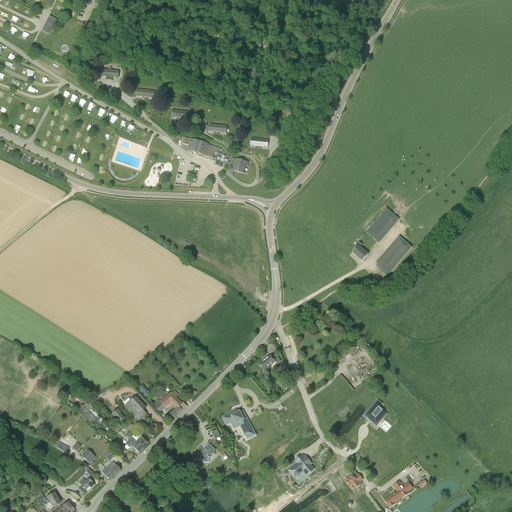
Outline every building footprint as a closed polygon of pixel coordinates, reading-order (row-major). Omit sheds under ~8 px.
[(56,25),(54,24),(57,20),(51,17),(44,30),(49,33),(52,29),(53,30),(56,25)] [(15,61),(18,56),(11,53),(9,58),(15,61)] [(28,68),(27,72),(28,72),(27,76),(33,78),(35,71),(28,68)] [(101,76),(110,77),(111,68),(109,68),(109,70),(101,69),(101,76)] [(111,70),(112,68),(111,68),(110,77),(119,78),(119,71),(111,70)] [(15,79),(12,85),(19,87),(21,81),(15,79)] [(101,108),(98,115),(104,117),(106,110),(101,108)] [(218,154),(220,149),(220,148),(208,145),(208,144),(184,138),(182,144),(189,146),(188,151),(193,152),(192,155),(200,157),(200,154),(205,155),(205,157),(213,159),(214,153),(218,154)] [(247,166),(248,162),(236,159),(233,171),(243,174),(245,166),(247,166)] [(387,210),(368,232),(379,242),(398,219),(387,210)] [(399,237),(377,262),(389,273),(411,248),(399,237)] [(360,248),(362,245),(359,242),(355,247),(356,248),(355,249),(355,248),(354,249),(354,250),(352,252),(363,262),(368,255),(360,248)] [(275,361),(277,364),(281,361),(275,354),(272,357),(271,356),(268,358),(268,357),(259,364),(263,370),(275,361)] [(282,386),(290,380),(287,377),(280,383),(282,386)] [(140,387),(137,390),(145,398),(150,394),(144,388),(143,389),(140,387)] [(174,398),(174,399),(178,395),(175,391),(171,393),(170,393),(159,402),(164,408),(170,403),(169,402),(174,398)] [(126,405),(125,406),(135,417),(138,421),(145,416),(141,412),(143,411),(145,408),(135,397),(133,399),(131,398),(130,398),(130,399),(131,401),(126,405)] [(158,401),(153,405),(158,412),(159,412),(161,410),(164,408),(159,402),(158,401)] [(176,409),(170,415),(173,418),(177,415),(181,411),(185,406),(182,403),(180,405),(177,401),(172,405),(176,409)] [(377,402),(368,412),(374,417),(372,419),(377,424),(384,415),(377,409),(381,405),(377,402)] [(95,419),(85,408),(82,404),(81,406),(80,405),(79,405),(78,405),(78,404),(77,405),(75,406),(80,412),(91,423),(95,419)] [(124,418),(117,409),(111,414),(119,422),(124,418)] [(231,412),(221,417),(226,426),(231,424),(234,430),(240,427),(245,436),(247,435),(250,434),(250,435),(251,434),(251,433),(254,431),(243,410),(240,412),(238,413),(233,416),(231,412)] [(123,429),(124,429),(127,432),(132,426),(129,423),(123,429)] [(145,430),(141,433),(146,438),(150,435),(145,430)] [(147,444),(141,438),(142,437),(139,434),(135,437),(133,435),(131,437),(142,448),(147,444)] [(127,445),(124,447),(127,450),(130,447),(130,448),(132,446),(133,447),(132,447),(138,453),(142,448),(131,437),(132,437),(129,440),(130,440),(126,444),(127,445)] [(77,443),(72,448),(77,452),(82,446),(77,443)] [(192,454),(192,460),(204,460),(204,463),(209,463),(209,462),(209,458),(211,460),(212,459),(215,456),(216,455),(213,453),(215,451),(209,444),(206,446),(207,447),(199,454),(192,454)] [(53,447),(66,454),(68,451),(59,445),(58,447),(54,445),(53,447)] [(87,450),(81,456),(85,460),(88,463),(94,456),(91,454),(87,450)] [(110,453),(105,457),(104,456),(103,457),(105,460),(106,460),(107,461),(108,460),(109,461),(114,457),(110,453)] [(308,459),(306,457),(304,458),(303,456),(296,461),(298,463),(292,468),(297,475),(303,470),(307,475),(314,470),(310,465),(311,464),(309,461),(309,462),(307,460),(308,459)] [(107,467),(115,476),(120,471),(113,462),(107,467)] [(104,475),(105,476),(106,477),(109,481),(115,476),(107,467),(105,469),(104,468),(103,469),(104,470),(102,472),(104,475)] [(358,475),(354,469),(350,472),(352,475),(345,481),(350,487),(353,491),(356,488),(361,484),(360,482),(362,480),(358,475)] [(19,474),(12,482),(15,484),(22,476),(19,474)] [(79,483),(81,486),(78,489),(84,495),(87,492),(86,490),(89,487),(91,488),(94,485),(88,479),(85,482),(83,479),(79,483)] [(419,484),(422,489),(428,484),(424,480),(419,484)] [(407,484),(403,487),(399,482),(394,486),(398,491),(385,501),(387,504),(388,504),(391,507),(394,505),(391,501),(400,495),(403,498),(408,494),(407,493),(412,489),(407,484)] [(54,493),(45,498),(41,492),(35,495),(37,499),(44,505),(57,498),(54,493)] [(48,511),(49,510),(60,503),(57,498),(44,505),(48,511)] [(55,511),(75,511),(71,506),(70,506),(67,503),(63,506),(55,511)]
